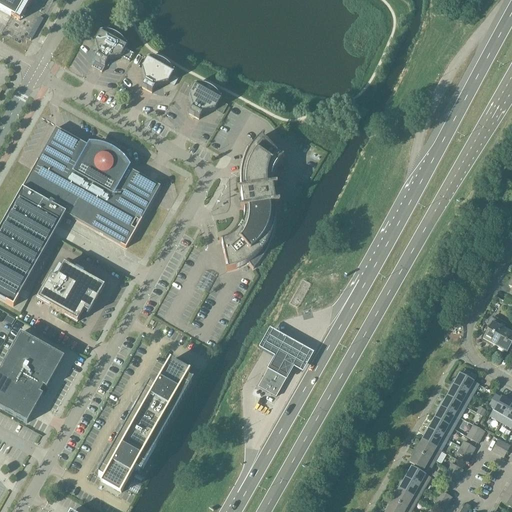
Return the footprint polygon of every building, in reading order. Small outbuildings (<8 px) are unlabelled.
[(0,0),(0,10),(20,22),(31,0),(0,0)] [(98,56),(95,62),(104,68),(108,62),(121,58),(126,48),(125,44),(120,39),(116,36),(111,34),(107,33),(102,33),(99,35),(94,44),(98,56)] [(147,60),(141,70),(145,83),(142,89),(152,94),(155,88),(168,85),(173,74),(173,73),(170,69),(167,65),(163,63),(158,61),(154,60),(147,60)] [(194,86),(188,97),(192,109),(189,115),(199,121),(202,115),(215,111),(220,101),(219,98),(217,95),(214,92),(210,89),(207,88),(203,86),(199,86),(194,86)] [(128,169),(125,168),(124,165),(122,164),(121,162),(119,160),(117,158),(115,157),(113,155),(111,154),(109,153),(107,152),(105,151),(103,150),(100,149),(98,149),(95,149),(93,148),(91,148),(88,147),(56,129),(37,162),(34,167),(24,185),(21,190),(21,191),(0,227),(0,299),(6,303),(5,303),(13,308),(18,298),(64,216),(65,215),(120,246),(126,249),(142,221),(141,220),(160,188),(128,169)] [(263,138),(262,137),(259,140),(255,144),(253,146),(251,149),(247,147),(247,148),(248,148),(245,153),(244,159),(242,164),(241,168),(241,171),(240,178),(240,184),(241,191),(239,191),(239,194),(240,193),(241,198),(239,199),(239,201),(240,203),(241,204),(242,204),(243,209),(241,209),(242,211),(244,211),(244,214),(243,219),(242,223),(241,227),(239,228),(237,231),(231,235),(230,234),(229,235),(232,238),(230,239),(229,240),(224,242),(223,242),(220,243),(220,244),(221,244),(227,271),(226,271),(226,272),(230,271),(235,270),(238,269),(240,268),(245,265),(248,263),(253,270),(254,270),(253,269),(256,265),(259,262),(262,257),(266,251),(269,244),(271,239),(272,234),(274,227),(274,222),(274,207),(276,206),(276,204),(274,204),(272,189),(273,189),(273,186),(271,187),(271,184),(271,179),(272,174),(274,171),(276,168),(277,169),(278,168),(275,167),(278,163),(282,160),(281,159),(280,160),(262,139),(263,138)] [(52,276),(51,275),(45,287),(46,287),(39,300),(56,310),(55,311),(77,323),(84,309),(88,312),(94,302),(95,302),(104,288),(77,273),(77,274),(64,267),(59,277),(57,276),(56,279),(51,277),(52,276)] [(482,340),(494,347),(504,330),(497,327),(499,324),(490,319),(487,325),(490,327),(482,340)] [(274,358),(268,370),(285,380),(292,368),(302,373),(313,353),(269,328),(258,348),(274,358)] [(504,330),(494,347),(506,354),(509,348),(511,349),(511,330),(511,331),(510,334),(504,330)] [(0,368),(0,409),(2,410),(27,424),(43,396),(39,394),(40,393),(43,394),(45,391),(42,389),(43,388),(46,390),(64,358),(34,341),(20,334),(0,368)] [(120,493),(121,494),(135,470),(140,472),(139,473),(141,473),(193,381),(191,381),(186,378),(188,375),(187,374),(187,375),(169,365),(169,364),(168,363),(154,387),(148,384),(96,476),(98,477),(98,476),(103,479),(101,482),(102,483),(120,493)] [(257,390),(275,399),(285,380),(268,370),(257,390)] [(468,373),(465,378),(477,385),(480,379),(468,373)] [(453,381),(451,385),(472,397),(479,386),(477,385),(465,378),(459,375),(455,383),(453,381)] [(451,391),(447,398),(466,409),(472,397),(451,385),(449,389),(451,391)] [(488,407),(494,410),(500,398),(495,395),(488,407)] [(441,403),(439,407),(460,419),(466,409),(447,398),(443,404),(441,403)] [(489,418),(501,424),(511,404),(511,402),(509,401),(508,403),(500,398),(494,410),(489,418)] [(511,404),(501,424),(511,430),(511,404)] [(438,413),(434,420),(453,430),(460,419),(439,407),(436,411),(438,413)] [(485,412),(480,408),(476,414),(482,418),(485,412)] [(428,425),(426,429),(447,441),(453,430),(434,420),(430,426),(428,425)] [(473,426),(470,432),(481,439),(484,433),(473,426)] [(422,441),(441,452),(447,441),(426,429),(424,433),(426,434),(422,441)] [(481,439),(470,432),(466,438),(478,445),(481,439)] [(416,447),(414,451),(435,463),(441,452),(422,441),(418,448),(416,447)] [(491,453),(497,456),(504,444),(498,441),(491,453)] [(464,443),(460,449),(472,455),(475,449),(464,443)] [(504,444),(497,456),(503,459),(510,447),(504,444)] [(472,455),(460,449),(457,454),(469,461),(472,455)] [(435,463),(414,451),(411,455),(413,456),(409,464),(428,475),(435,463)] [(451,465),(448,471),(459,477),(463,471),(451,465)] [(405,475),(403,479),(424,491),(430,479),(411,468),(407,476),(405,475)] [(459,477),(448,471),(445,476),(456,483),(459,477)] [(402,484),(398,491),(418,502),(424,491),(403,479),(400,483),(402,484)] [(392,496),(390,501),(409,511),(411,511),(418,502),(398,491),(394,498),(392,496)] [(440,492),(437,498),(448,505),(452,499),(440,492)] [(511,508),(511,500),(504,496),(500,502),(511,509),(511,508)] [(448,505),(437,498),(434,504),(445,510),(448,505)] [(390,506),(386,511),(409,511),(390,501),(388,505),(390,506)]
